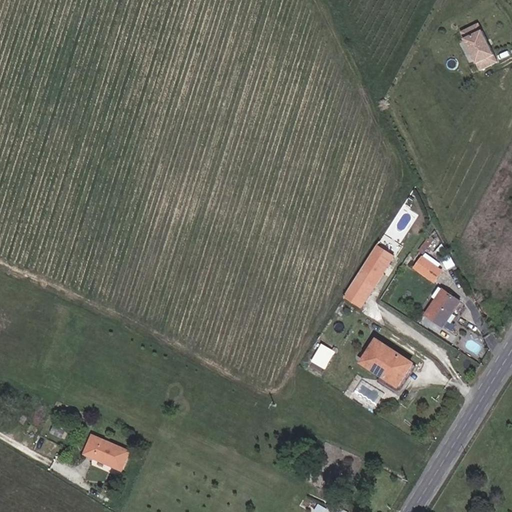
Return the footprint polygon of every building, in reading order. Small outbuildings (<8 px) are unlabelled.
[(466,44),(483,36),(479,29),(462,37),(466,44)] [(498,67),(483,36),(466,44),(465,44),(481,76),(498,67)] [(425,252),(430,255),(440,241),(435,238),(425,252)] [(387,244),(350,291),(366,304),(403,257),(387,244)] [(440,284),(449,273),(429,259),(421,270),(440,284)] [(436,301),(440,303),(448,293),(444,290),(436,301)] [(429,318),(445,331),(465,307),(448,293),(440,303),(429,318)] [(405,378),(413,368),(378,341),(370,351),(405,378)] [(314,361),(327,368),(338,350),(324,343),(314,361)] [(396,389),(405,378),(370,351),(361,363),(396,389)] [(84,451),(123,468),(131,450),(92,433),(84,451)]
